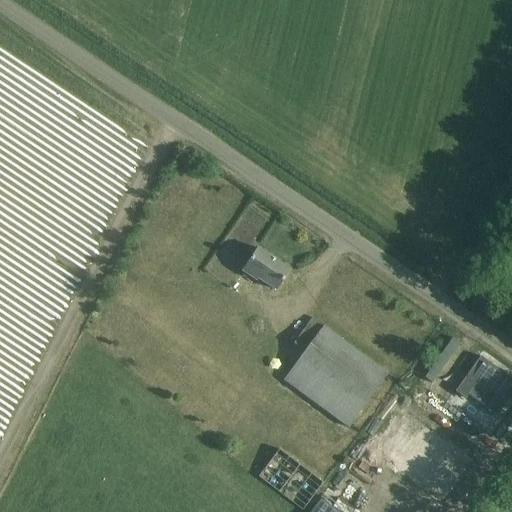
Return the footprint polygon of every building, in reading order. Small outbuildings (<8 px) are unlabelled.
[(179,154),(188,160),(192,154),(183,149),(179,154)] [(256,249),(242,271),(256,281),(258,279),(276,291),(289,271),(256,249)] [(312,319),(300,335),(293,345),(304,353),(283,381),(348,429),(387,375),(312,319)] [(511,396),(511,380),(481,359),(456,393),(466,400),(468,398),(496,418),(511,396)] [(401,415),(387,430),(374,446),(412,478),(415,474),(452,505),(475,478),(415,428),(401,415)] [(258,478),(302,511),(323,485),(279,451),(258,478)]
